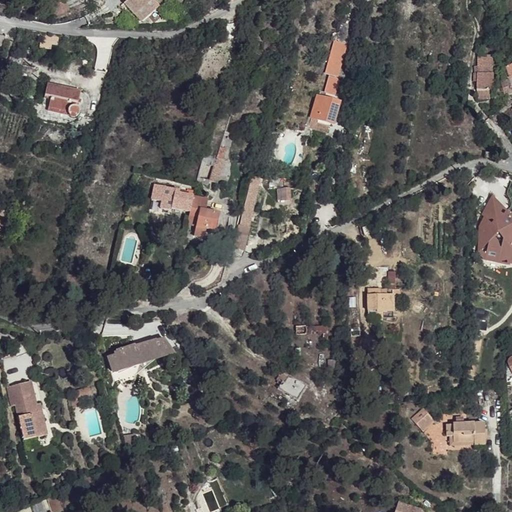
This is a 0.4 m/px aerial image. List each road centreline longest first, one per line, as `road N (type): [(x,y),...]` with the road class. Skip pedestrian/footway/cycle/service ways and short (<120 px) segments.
road 1 (unclassified): [(0,314),(39,327),(180,306),(451,170),(483,161),(511,167)]
road 2 (unclassified): [(0,23),(141,35),(195,27),(244,0)]
